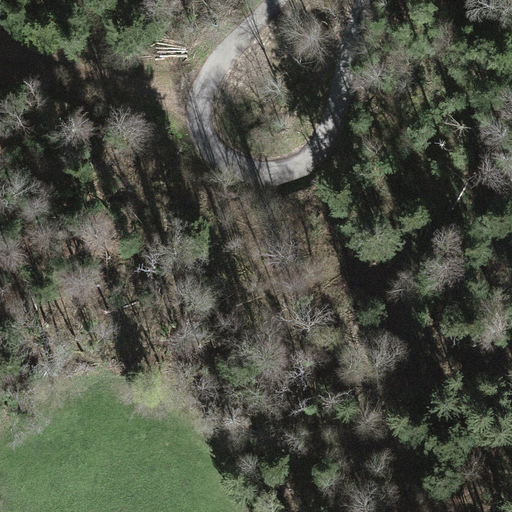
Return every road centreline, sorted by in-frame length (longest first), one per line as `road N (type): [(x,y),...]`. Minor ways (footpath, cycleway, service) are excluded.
road 1 (unclassified): [(276,0),(209,92),(212,134),(236,164),(255,173),(304,166),(320,151),(372,0)]
road 2 (track): [(209,92),(87,73),(0,71)]
